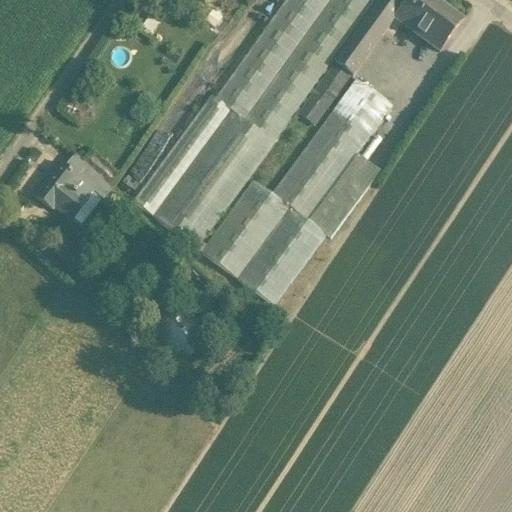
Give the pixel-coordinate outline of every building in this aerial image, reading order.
[(285,0),(213,101),(210,99),(131,205),(196,253),(196,252),(201,245),(274,146),(273,146),(377,0),(285,0)] [(388,0),(380,0),(333,65),(350,78),(352,79),(394,21),(392,20),(401,9),(388,0)] [(433,0),(432,0),(407,0),(401,9),(392,20),(394,21),(438,54),(460,24),(431,3),(433,0)] [(333,65),(296,116),(314,129),(350,78),(333,65)] [(354,82),(269,197),(325,238),(330,241),(379,174),(356,157),(392,109),(354,82)] [(88,150),(79,161),(107,184),(115,173),(88,150)] [(93,176),(74,158),(64,170),(76,179),(75,180),(83,187),(93,176)] [(64,170),(59,166),(34,198),(51,211),(53,208),(75,180),(76,179),(64,170)] [(93,176),(83,187),(91,194),(104,205),(113,196),(93,176)] [(75,180),(53,208),(70,222),(91,194),(83,187),(75,180)] [(269,197),(251,184),(204,248),(201,245),(196,252),(196,253),(273,309),(325,238),(269,197)]
